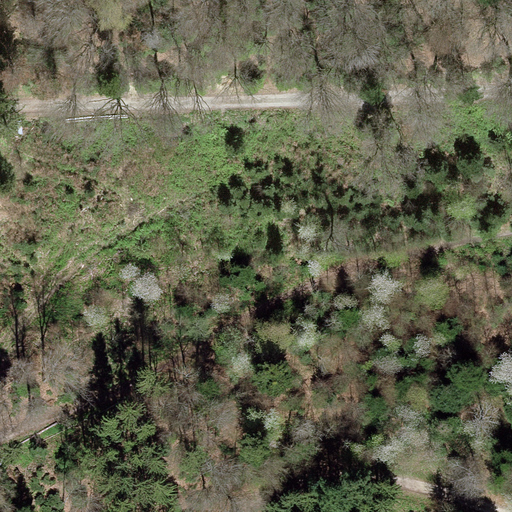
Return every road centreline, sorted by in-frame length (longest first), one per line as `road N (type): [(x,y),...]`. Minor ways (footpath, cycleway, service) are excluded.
road 1 (track): [(0,107),(511,92)]
road 2 (track): [(496,511),(417,483),(364,477),(273,492),(241,511)]
